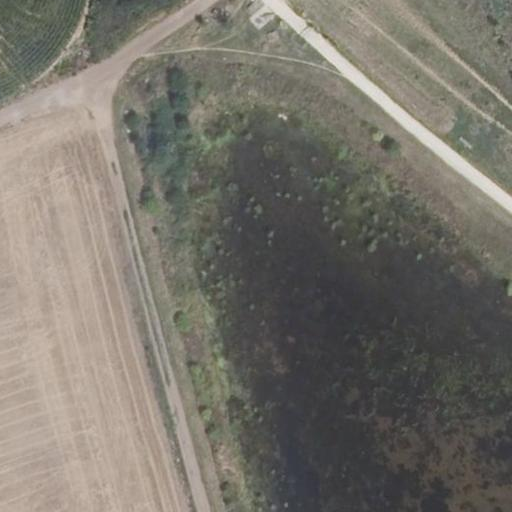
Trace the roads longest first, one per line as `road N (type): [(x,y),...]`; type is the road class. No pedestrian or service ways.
road 1 (track): [(90,80),(199,511)]
road 2 (track): [(0,117),(90,80),(212,0)]
